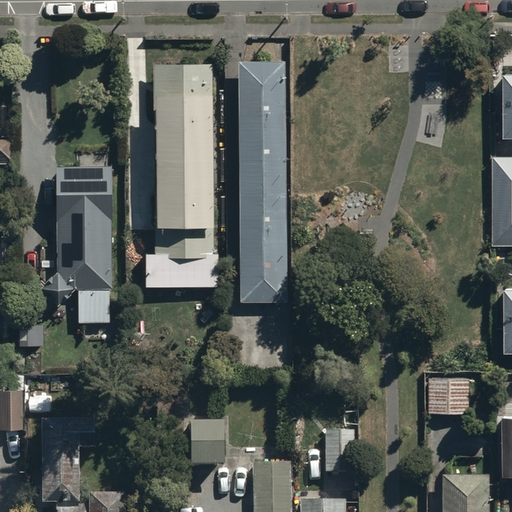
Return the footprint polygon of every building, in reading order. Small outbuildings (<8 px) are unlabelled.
[(6,61),(0,63),(0,145),(35,132),(6,61)] [(214,61),(155,62),(156,253),(216,252),(214,61)] [(286,62),(238,62),(239,303),(287,303),(286,62)] [(511,75),(501,75),(501,135),(511,134),(511,75)] [(511,155),(492,155),(493,242),(511,241),(511,155)] [(111,167),(55,167),(56,285),(111,285),(111,167)] [(216,252),(156,253),(146,253),(146,285),(216,284),(216,252)] [(511,286),(497,287),(498,349),(511,348),(511,286)] [(110,290),(79,290),(79,322),(110,322),(110,290)] [(64,345),(42,345),(42,369),(64,369),(64,345)] [(467,377),(427,378),(427,415),(467,415),(467,377)] [(511,414),(498,414),(498,474),(511,473),(511,414)] [(97,424),(44,425),(44,503),(81,503),(80,452),(97,452),(97,424)] [(224,425),(190,425),(190,467),(224,467),(224,425)] [(354,434),(325,434),(325,473),(354,473),(354,434)] [(289,511),(290,466),(254,466),(253,511),(289,511)] [(484,511),(485,475),(437,475),(437,511),(484,511)] [(344,511),(344,502),(299,503),(299,511),(344,511)]
